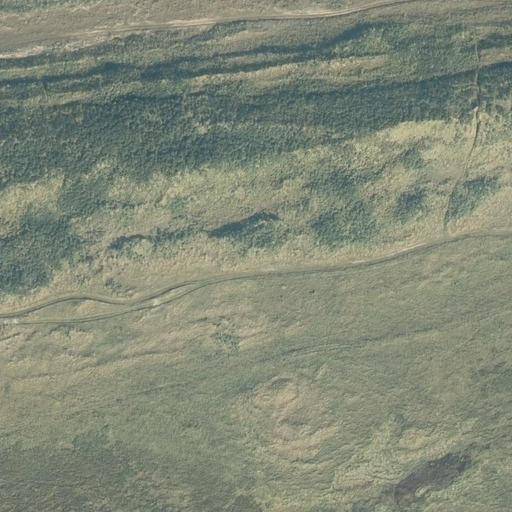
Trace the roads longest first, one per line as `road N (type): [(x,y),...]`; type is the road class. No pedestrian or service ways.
road 1 (track): [(511,238),(477,228),(389,255),(184,282),(121,303),(44,301),(0,314)]
road 2 (track): [(478,0),(402,1),(334,18)]
